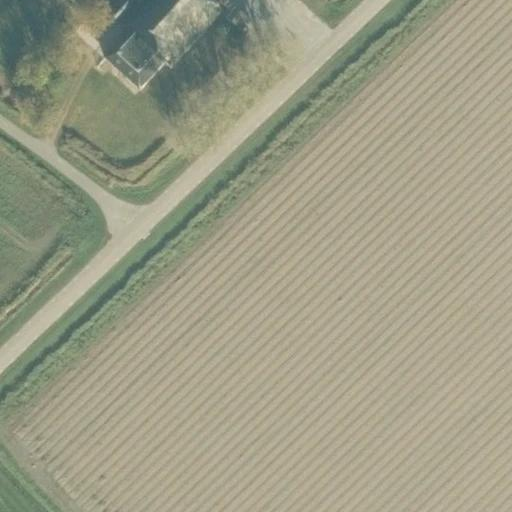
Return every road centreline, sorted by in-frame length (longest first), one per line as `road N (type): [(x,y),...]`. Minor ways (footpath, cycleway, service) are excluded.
road 1 (tertiary): [(139,228),(380,0)]
road 2 (tertiary): [(0,364),(139,228)]
road 3 (unclassified): [(139,228),(0,120)]
